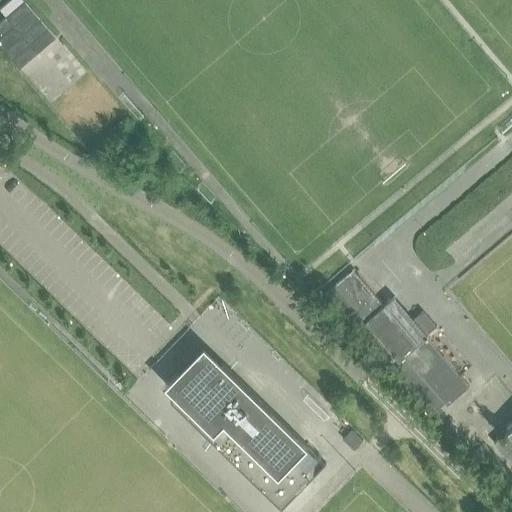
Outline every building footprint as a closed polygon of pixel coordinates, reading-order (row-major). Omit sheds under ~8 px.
[(23,0),(0,20),(0,45),(19,68),(56,36),(24,0),(23,0)] [(469,385),(428,338),(429,337),(427,334),(437,325),(436,325),(434,326),(422,311),(411,320),(393,299),(395,297),(394,296),(390,300),(389,298),(388,299),(389,300),(384,305),(353,269),(335,284),(336,285),(325,294),(339,310),(430,415),(445,401),(447,403),(469,385)] [(326,463),(222,361),(220,363),(204,348),(180,373),(178,371),(165,384),(176,395),(170,400),(281,509),(326,463)] [(511,426),(494,442),(511,463),(511,426)] [(362,440),(351,429),(342,438),(354,449),(362,440)]
